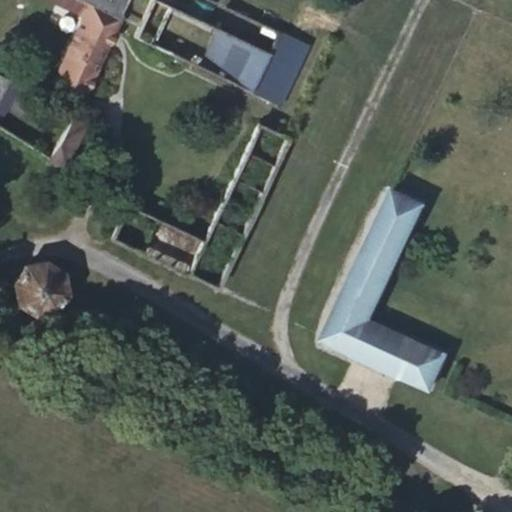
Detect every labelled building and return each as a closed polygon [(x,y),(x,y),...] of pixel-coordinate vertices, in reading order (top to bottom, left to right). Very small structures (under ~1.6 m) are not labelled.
[(31,0),(59,13),(77,21),(86,1),(82,0),(31,0)] [(82,0),(86,1),(118,16),(136,24),(133,33),(280,100),(292,72),(133,0),(82,0)] [(307,39),(223,0),(133,0),(292,72),(307,39)] [(86,1),(77,21),(55,71),(86,85),(118,16),(86,1)] [(77,21),(59,13),(37,64),(55,71),(77,21)] [(198,227),(233,243),(287,129),(251,111),(204,215),(198,227)] [(52,154),(68,162),(87,120),(72,112),(52,154)] [(375,308),(427,193),(395,178),(341,293),(375,308)] [(125,194),(109,228),(216,280),(233,243),(198,227),(168,214),(125,194)] [(198,227),(204,215),(175,201),(168,214),(198,227)] [(42,253),(21,259),(11,279),(18,300),(37,310),(58,303),(68,284),(62,263),(42,253)] [(375,308),(341,293),(323,332),(432,383),(451,343),(375,308)]
